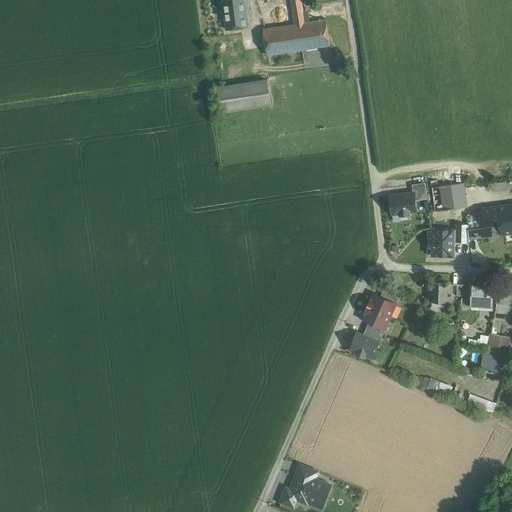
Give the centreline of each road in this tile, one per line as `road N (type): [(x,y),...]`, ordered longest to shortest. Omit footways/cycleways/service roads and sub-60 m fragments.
road 1 (residential): [(385,267),(361,276),(254,511)]
road 2 (residential): [(385,267),(347,0)]
road 3 (residential): [(511,271),(385,267)]
